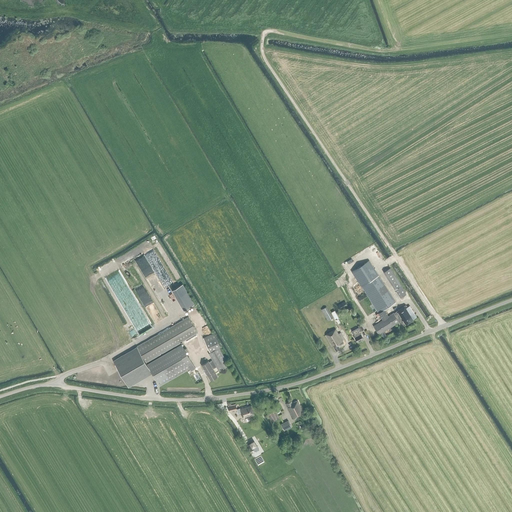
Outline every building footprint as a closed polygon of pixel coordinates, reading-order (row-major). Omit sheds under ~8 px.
[(362,287),(383,320),(374,326),(379,335),(399,322),(400,323),(403,321),(405,324),(413,319),(412,317),(415,315),(410,308),(408,309),(406,306),(397,311),(397,312),(393,314),(388,317),(384,310),(396,302),(369,260),(352,272),(361,287),(362,287)] [(395,290),(400,298),(406,294),(401,286),(390,269),(384,273),(395,290)] [(163,290),(155,275),(151,277),(152,279),(148,280),(155,294),(163,290)] [(149,314),(157,309),(142,284),(134,289),(149,314)] [(172,291),(184,311),(195,305),(183,285),(172,291)] [(132,297),(125,301),(129,308),(136,304),(132,297)] [(345,302),(338,306),(340,310),(347,306),(345,302)] [(321,310),(328,321),(333,318),(326,307),(321,310)] [(195,369),(194,367),(180,343),(197,333),(189,318),(114,361),(129,387),(152,374),(160,387),(190,369),(191,371),(195,369)] [(361,331),(364,330),(361,324),(358,326),(359,328),(352,331),(355,337),(358,342),(364,339),(361,334),(361,335),(359,332),(361,331)] [(334,346),(336,351),(340,349),(339,346),(344,343),(341,339),(343,338),(341,333),(339,334),(336,330),(326,336),(332,347),(334,346)] [(202,339),(209,353),(220,347),(213,334),(202,339)] [(202,366),(211,381),(218,377),(213,370),(217,367),(219,372),(229,366),(218,348),(209,354),(213,361),(209,363),(209,362),(202,366)] [(291,401),(286,404),(293,420),(301,416),(300,416),(304,414),(297,402),(296,401),(294,402),(294,403),(293,404),(291,401)] [(254,416),(251,406),(247,407),(239,409),(241,415),(242,415),(243,419),(254,416)] [(276,412),(269,416),(272,423),(280,419),(276,412)] [(281,424),(284,431),(291,427),(288,420),(281,424)] [(246,446),(249,452),(254,449),(255,451),(259,449),(256,445),(257,445),(254,441),(254,442),(254,441),(246,446)]
